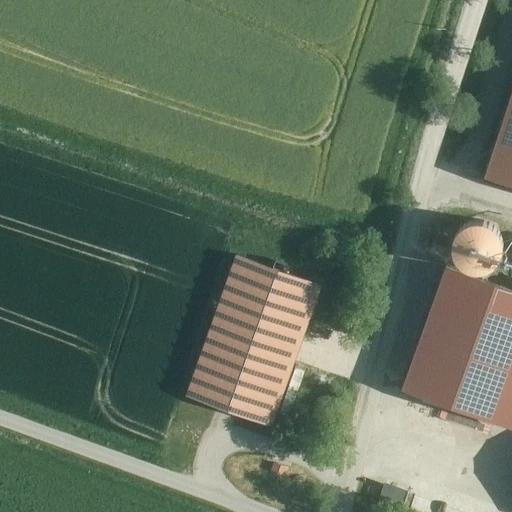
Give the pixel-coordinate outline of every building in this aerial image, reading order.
[(511,95),(488,175),(511,182),(511,95)] [(443,254),(485,272),(503,230),(461,212),(443,254)] [(280,419),(329,282),(242,251),(193,388),(280,419)] [(511,392),(511,325),(438,301),(410,383),(504,416),(511,392)] [(383,449),(373,479),(469,511),(494,511),(496,505),(511,510),(511,467),(508,466),(507,468),(469,454),(463,471),(451,467),(450,469),(398,452),(398,454),(383,449)]
